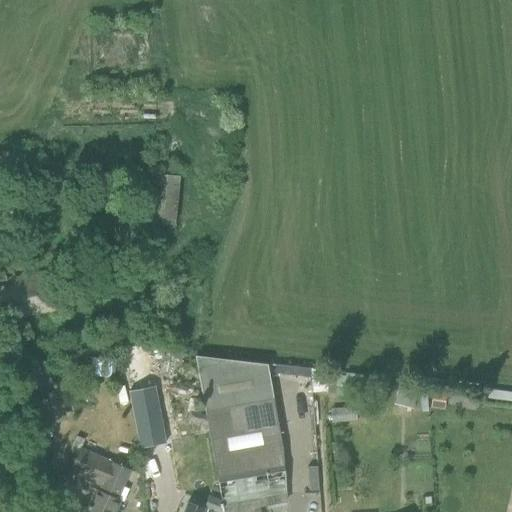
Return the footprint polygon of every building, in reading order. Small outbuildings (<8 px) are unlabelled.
[(175,226),(180,177),(133,173),(128,222),(175,226)] [(0,219),(73,204),(68,178),(0,192),(0,219)] [(0,321),(57,310),(50,271),(6,278),(5,274),(0,274),(0,321)] [(103,344),(100,329),(72,336),(75,351),(103,344)] [(213,460),(222,511),(259,511),(258,508),(286,502),(282,453),(281,447),(282,446),(267,365),(194,356),(213,460)] [(114,378),(116,359),(89,357),(88,375),(114,378)] [(39,364),(26,368),(33,390),(45,387),(39,364)] [(418,383),(402,379),(396,406),(411,410),(418,383)] [(153,387),(130,391),(140,447),(163,443),(153,387)] [(97,491),(93,501),(88,511),(114,511),(119,501),(117,500),(129,471),(82,449),(72,471),(103,485),(100,492),(97,491)] [(216,511),(204,508),(188,502),(184,511),(216,511)]
